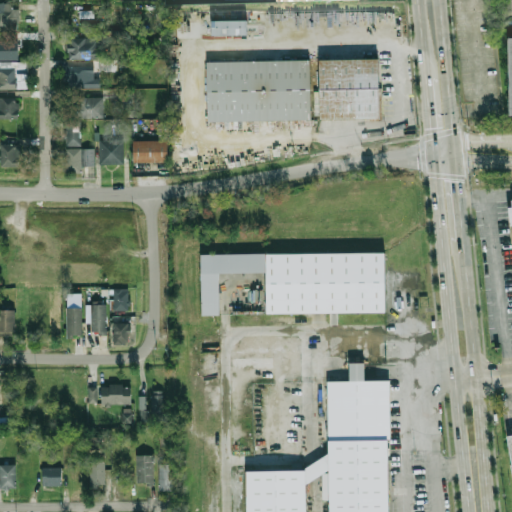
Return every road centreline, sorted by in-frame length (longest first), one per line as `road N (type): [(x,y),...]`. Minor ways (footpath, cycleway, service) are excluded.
road 1 (tertiary): [(0,193),(196,192),(454,150)]
road 2 (secondary): [(432,155),(470,511)]
road 3 (residential): [(0,359),(125,359),(146,348),(155,321),(150,193)]
road 4 (secondary): [(491,511),(462,241)]
road 5 (residential): [(44,193),(44,0)]
road 6 (residential): [(0,509),(177,507)]
road 7 (secondary): [(454,150),(440,0)]
